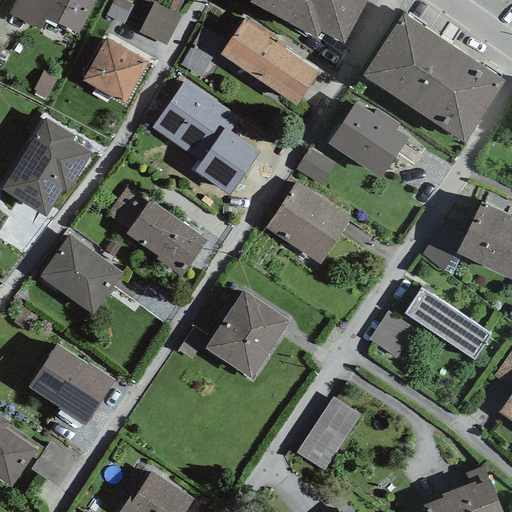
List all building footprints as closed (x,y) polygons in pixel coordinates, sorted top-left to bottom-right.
[(15,0),(8,14),(40,30),(46,18),(78,34),(95,0),(15,0)] [(124,0),(113,0),(106,16),(123,25),(133,4),(124,0)] [(177,13),(183,1),(179,0),(173,0),(169,9),(177,13)] [(343,44),(366,0),(250,0),(249,3),(316,40),(321,32),(343,44)] [(166,46),(181,16),(154,4),(138,33),(166,46)] [(505,82),(403,13),(362,76),(464,143),(505,82)] [(278,38),(246,17),(220,55),(297,106),(319,72),(275,43),(278,38)] [(148,62),(106,38),(82,80),(124,104),(148,62)] [(47,98),(57,77),(43,70),(33,90),(36,91),(34,94),(43,99),(45,96),(47,98)] [(185,80),(152,128),(200,162),(194,171),(229,195),(261,153),(230,131),(239,119),(185,80)] [(373,115),(355,103),(327,144),(380,179),(408,138),(395,130),(373,115)] [(373,115),(395,130),(399,124),(376,109),(373,115)] [(75,136),(45,117),(1,190),(46,217),(63,190),(66,192),(92,153),(72,141),(75,136)] [(321,185),(335,164),(310,148),(296,169),(321,185)] [(350,219),(296,183),(266,228),(320,264),(350,219)] [(146,200),(126,187),(106,216),(126,229),(146,200)] [(206,241),(149,200),(126,234),(157,256),(156,259),(180,277),(206,241)] [(480,203),(457,253),(511,281),(511,278),(511,219),(511,217),(480,203)] [(422,254),(443,270),(463,235),(443,224),(422,254)] [(123,273),(68,235),(40,277),(91,315),(123,273)] [(113,257),(120,247),(112,241),(104,250),(113,257)] [(490,335),(421,288),(404,314),(474,361),(490,335)] [(250,380),(289,321),(243,291),(205,349),(250,380)] [(416,331),(388,311),(368,340),(396,360),(416,331)] [(56,344),(27,388),(59,407),(57,409),(84,426),(114,381),(88,364),(87,365),(56,344)] [(511,350),(494,376),(511,388),(511,350)] [(511,393),(499,413),(511,422),(511,393)] [(367,419),(341,402),(304,458),(330,475),(367,419)] [(0,416),(0,435),(8,425),(9,423),(0,416)] [(44,450),(8,425),(0,435),(0,480),(10,487),(32,456),(37,460),(44,450)] [(475,486),(488,480),(483,467),(465,473),(469,485),(474,483),(475,486)] [(131,496),(119,511),(184,511),(193,500),(151,471),(134,498),(131,496)] [(443,498),(423,506),(425,511),(501,511),(490,480),(488,480),(475,486),(474,483),(469,485),(442,495),(443,498)]
